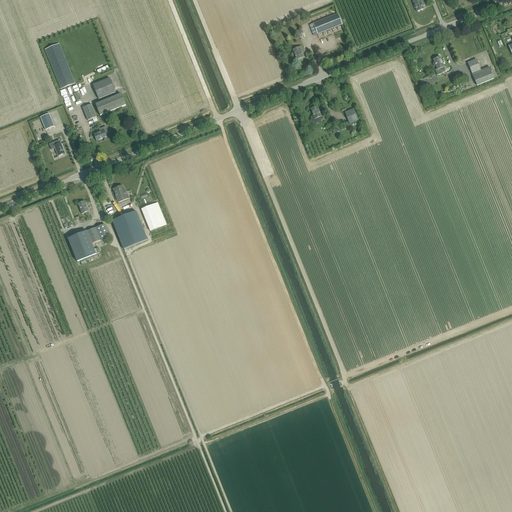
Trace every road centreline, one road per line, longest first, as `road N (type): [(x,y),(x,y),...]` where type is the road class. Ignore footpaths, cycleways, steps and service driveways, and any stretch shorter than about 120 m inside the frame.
road 1 (unclassified): [(0,207),(511,1)]
road 2 (track): [(345,376),(194,0)]
